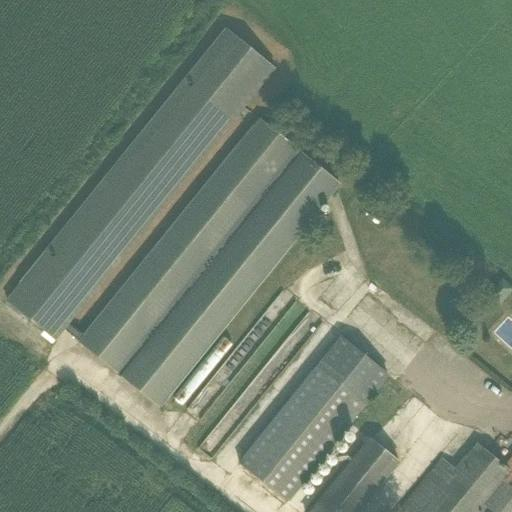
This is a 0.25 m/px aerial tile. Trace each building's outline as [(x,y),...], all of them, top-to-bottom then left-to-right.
[(64,330),(160,408),(340,186),(260,121),(84,337),(69,324),(275,70),(226,31),(7,302),(55,341),(64,330)] [(239,465),(286,503),(388,377),(341,339),(239,465)] [(359,511),(399,463),(371,441),(312,511),(359,511)] [(482,511),(486,507),(511,475),(511,473),(505,468),(476,444),(455,471),(441,459),(398,511),(482,511)] [(511,511),(511,460),(505,468),(511,473),(511,475),(486,507),(491,511),(511,511)]
